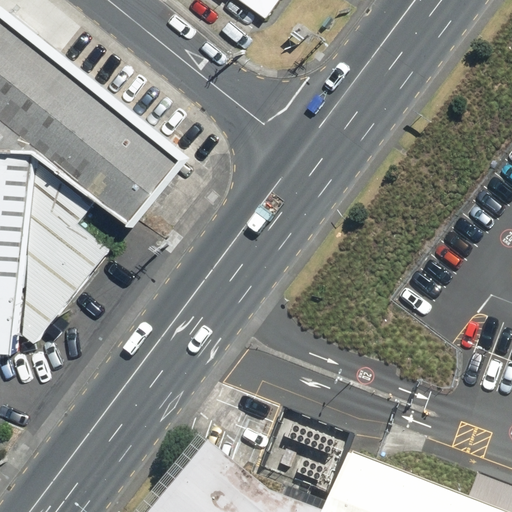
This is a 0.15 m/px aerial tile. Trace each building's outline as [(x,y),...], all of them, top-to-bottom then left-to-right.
[(251,0),(270,14),(280,0),(251,0)] [(192,154),(11,8),(0,21),(0,105),(139,218),(192,154)] [(0,144),(42,148),(43,143),(0,108),(0,144)] [(40,150),(0,147),(0,347),(21,350),(22,331),(40,150)] [(22,331),(39,340),(113,247),(82,221),(101,197),(40,150),(22,331)] [(307,511),(280,503),(213,439),(153,511),(307,511)] [(494,511),(348,461),(330,511),(494,511)]
